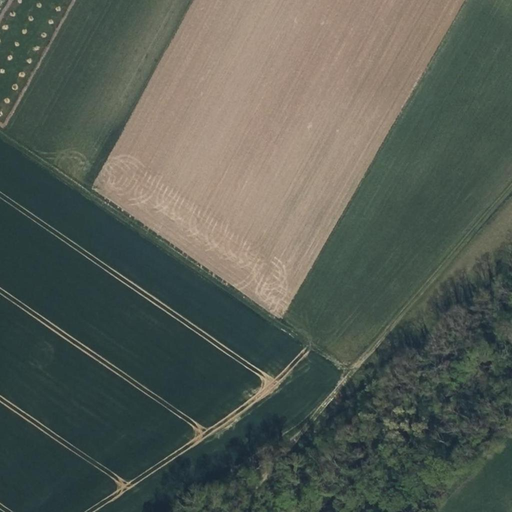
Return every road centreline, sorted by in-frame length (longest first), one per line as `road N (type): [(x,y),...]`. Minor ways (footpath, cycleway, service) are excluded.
road 1 (track): [(0,131),(350,373)]
road 2 (track): [(511,184),(239,511)]
